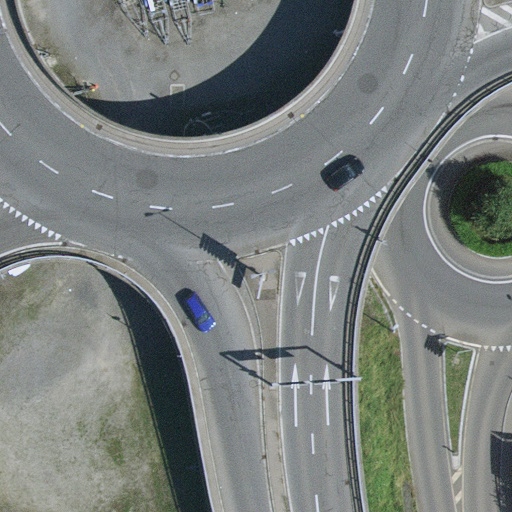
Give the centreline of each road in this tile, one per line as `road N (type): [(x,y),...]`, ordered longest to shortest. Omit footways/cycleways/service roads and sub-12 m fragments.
road 1 (primary): [(320,511),(311,336),(319,260),(345,153)]
road 2 (primary): [(141,204),(187,266),(217,330),(247,511)]
road 3 (unclassified): [(489,91),(446,105),(420,125),(402,152),(392,194),(407,255),(443,291),(469,303)]
road 4 (primary): [(141,204),(206,209),(249,202),(345,153)]
road 5 (unclassified): [(469,303),(456,347),(453,409),(461,511)]
road 6 (primary): [(345,153),(408,72),(429,0)]
